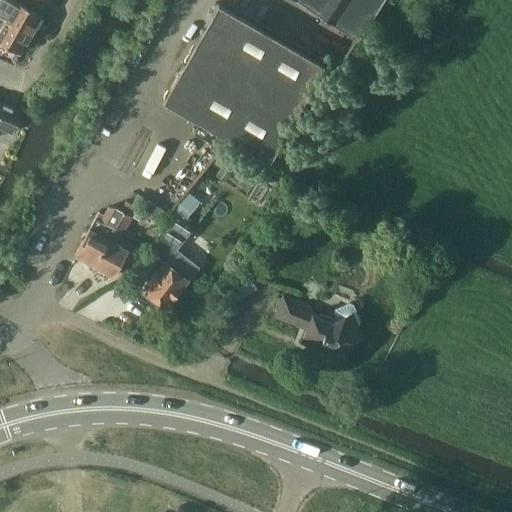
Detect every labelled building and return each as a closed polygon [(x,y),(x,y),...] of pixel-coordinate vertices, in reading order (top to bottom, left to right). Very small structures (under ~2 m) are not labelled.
[(0,0),(0,15),(29,33),(40,14),(14,0),(0,0)] [(380,0),(310,0),(360,32),(380,0)] [(162,100),(229,136),(269,158),(321,60),(214,2),(162,100)] [(0,41),(19,52),(29,33),(0,15),(0,41)] [(0,126),(12,132),(22,111),(0,100),(0,126)] [(189,216),(202,197),(189,188),(176,206),(189,216)] [(94,265),(124,211),(116,207),(108,207),(104,214),(98,210),(74,253),(94,265)] [(124,211),(94,265),(113,275),(128,248),(115,241),(120,231),(123,233),(132,216),(124,211)] [(150,283),(144,291),(149,295),(149,299),(154,303),(159,303),(164,307),(187,279),(186,278),(197,265),(174,248),(190,228),(175,216),(149,248),(163,259),(146,280),(150,283)] [(282,294),(274,315),(294,322),(298,323),(303,321),(308,323),(301,341),(321,348),(319,356),(333,362),(346,356),(341,344),(361,335),(357,326),(359,320),(352,304),(350,302),(335,309),(334,311),(337,318),(332,320),(311,312),(308,303),(282,294)]
